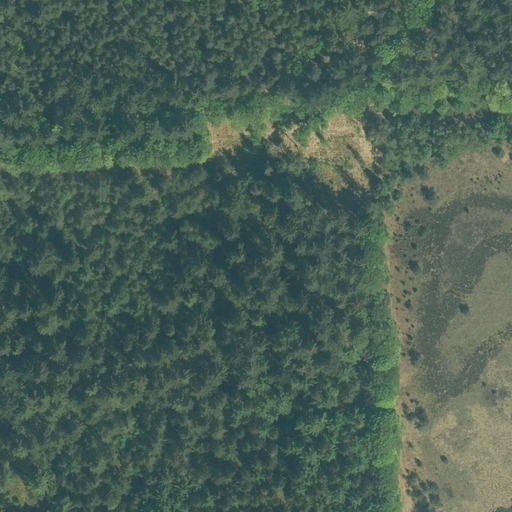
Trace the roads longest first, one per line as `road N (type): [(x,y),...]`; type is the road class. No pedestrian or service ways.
road 1 (track): [(404,511),(371,98)]
road 2 (track): [(0,379),(389,339)]
road 3 (track): [(0,150),(373,133)]
road 4 (track): [(0,115),(302,101)]
road 5 (track): [(371,98),(511,92)]
